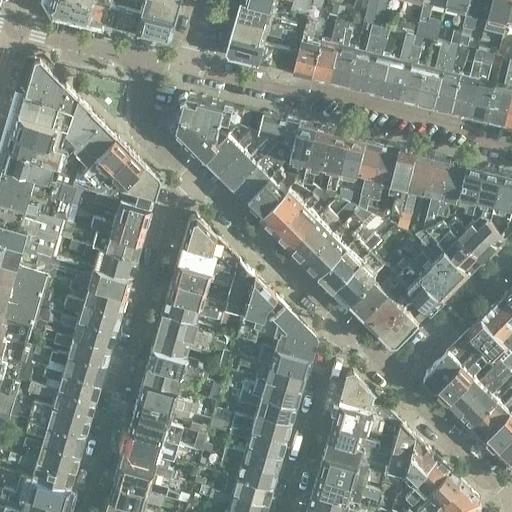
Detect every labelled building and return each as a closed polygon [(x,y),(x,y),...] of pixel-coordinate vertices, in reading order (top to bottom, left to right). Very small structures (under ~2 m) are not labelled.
[(106,0),(49,0),(49,2),(53,9),(104,22),(110,2),(111,1),(106,0)] [(141,0),(139,10),(139,11),(173,19),(178,0),(177,0),(141,0)] [(258,0),(240,0),(237,15),(293,28),(304,31),(306,21),(274,14),(276,4),(258,0)] [(258,0),(276,4),(277,0),(293,0),(292,8),(308,12),(311,2),(311,0),(258,0)] [(369,0),(364,19),(373,21),(373,22),(376,11),(378,0),(369,0)] [(378,0),(376,11),(385,13),(388,0),(378,0)] [(423,0),(423,2),(418,23),(416,32),(425,34),(439,37),(443,18),(430,14),(433,0),(437,0),(446,2),(446,0),(423,0)] [(446,0),(446,2),(459,6),(459,9),(466,11),(467,8),(468,0),(446,0)] [(468,0),(467,8),(466,11),(463,23),(475,26),(478,10),(489,13),(491,0),(468,0)] [(491,0),(489,13),(489,14),(498,17),(491,45),(490,50),(495,52),(498,53),(507,19),(511,0),(491,0)] [(110,2),(104,22),(163,37),(169,33),(173,19),(139,11),(139,10),(110,2)] [(301,41),(299,50),(294,69),(313,74),(322,37),(313,35),(318,16),(328,19),(331,7),(323,5),(311,2),(308,12),(306,21),(304,31),(301,41)] [(346,5),(334,3),(332,12),(338,14),(344,15),(346,5)] [(322,37),(313,74),(330,78),(346,16),(344,15),(338,14),(336,22),(331,39),(322,37)] [(237,15),(231,33),(266,41),(269,31),(301,41),(304,31),(293,28),(237,15)] [(346,16),(330,78),(347,82),(356,45),(349,44),(353,27),(348,25),(350,17),(346,16)] [(418,23),(401,20),(399,28),(408,30),(416,32),(418,23)] [(356,45),(347,82),(365,87),(381,24),(373,22),(373,21),(370,31),(366,48),(356,45)] [(381,24),(365,87),(382,91),(391,54),(383,52),(388,36),(390,26),(381,24)] [(463,30),(454,27),(451,40),(460,42),(462,33),(463,30)] [(391,54),(382,91),(400,95),(416,32),(408,30),(405,40),(401,56),(391,54)] [(425,34),(416,32),(400,95),(417,99),(427,63),(418,61),(425,34)] [(266,41),(231,33),(227,48),(230,53),(294,69),(299,50),(266,41)] [(462,33),(460,42),(468,45),(471,35),(462,33)] [(427,63),(417,99),(434,104),(451,40),(443,38),(436,65),(427,63)] [(451,40),(434,104),(452,108),(462,71),(453,69),(457,53),(460,42),(451,40)] [(462,71),(452,108),(470,113),(486,49),(480,47),(477,46),(474,57),(470,73),(462,71)] [(486,49),(470,113),(487,117),(496,80),(488,78),(492,62),(495,52),(490,50),(486,49)] [(33,57),(24,90),(72,108),(77,94),(38,55),(33,57)] [(496,80),(487,117),(505,121),(511,91),(511,56),(505,82),(496,80)] [(23,90),(17,109),(66,126),(72,108),(24,90),(23,90)] [(182,95),(178,110),(220,129),(221,128),(219,127),(222,116),(240,121),(244,106),(188,92),(181,95),(182,95)] [(77,94),(72,108),(66,126),(64,131),(61,142),(64,143),(59,160),(76,142),(100,118),(77,94)] [(244,106),(240,121),(249,126),(253,108),(244,106)] [(17,109),(12,128),(61,142),(64,131),(66,126),(17,109)] [(220,129),(178,110),(175,121),(176,126),(205,156),(220,141),(219,141),(228,132),(220,129)] [(264,111),(259,132),(260,132),(270,134),(279,137),(294,141),(300,120),(264,111)] [(100,118),(76,142),(59,160),(81,166),(91,156),(115,132),(100,118)] [(294,141),(291,153),(291,156),(299,158),(296,173),(305,175),(317,124),(300,120),(294,141)] [(334,128),(317,124),(305,175),(304,178),(313,180),(313,181),(318,163),(325,165),(334,128)] [(220,141),(205,156),(220,171),(246,146),(260,132),(259,132),(253,127),(245,134),(248,137),(243,143),(230,130),(219,141),(220,141)] [(12,128),(7,145),(59,160),(64,143),(61,142),(12,128)] [(334,128),(325,165),(332,166),(327,190),(336,193),(351,132),(334,128)] [(115,132),(91,156),(81,166),(74,173),(72,182),(76,184),(83,186),(88,187),(105,170),(128,145),(115,132)] [(367,136),(351,132),(336,193),(338,194),(341,194),(342,187),(347,188),(351,171),(358,173),(367,136)] [(270,134),(252,152),(246,146),(220,171),(233,184),(279,137),(270,134)] [(367,136),(358,173),(366,175),(359,203),(368,207),(369,203),(371,195),(375,177),(384,141),(367,136)] [(279,137),(233,184),(246,197),(272,172),(291,153),(294,141),(279,137)] [(384,141),(375,177),(371,195),(380,197),(384,179),(392,181),(401,145),(384,141)] [(7,145),(2,162),(34,171),(63,180),(72,182),(74,173),(77,166),(59,160),(7,145)] [(128,145),(105,170),(88,187),(88,188),(100,191),(109,193),(119,184),(120,184),(144,161),(128,145)] [(401,145),(392,181),(399,183),(391,219),(399,223),(408,185),(417,149),(401,145)] [(417,149),(408,185),(399,225),(409,228),(413,211),(412,210),(418,188),(425,190),(434,153),(417,149)] [(451,157),(434,153),(425,190),(432,191),(423,227),(425,226),(435,222),(438,211),(451,157)] [(468,161),(451,157),(438,211),(447,213),(451,196),(459,198),(460,193),(468,161)] [(144,161),(120,184),(154,194),(159,179),(159,180),(157,174),(144,161)] [(468,161),(460,193),(458,203),(466,205),(464,210),(474,212),(475,209),(478,197),(486,166),(468,161)] [(2,162),(0,167),(0,180),(58,197),(63,180),(34,171),(2,162)] [(272,172),(246,197),(261,212),(287,187),(279,179),(287,173),(283,168),(285,166),(282,162),(272,172)] [(478,197),(475,209),(483,211),(482,213),(475,221),(479,225),(487,216),(491,217),(495,201),(503,170),(486,166),(478,197)] [(511,172),(503,170),(495,201),(504,203),(501,218),(510,220),(511,210),(511,172)] [(287,187),(261,212),(276,227),(305,198),(312,191),(313,190),(294,179),(287,187)] [(0,180),(0,198),(24,205),(66,217),(71,201),(76,184),(72,182),(63,180),(58,197),(0,180)] [(83,186),(76,184),(71,201),(78,203),(83,186)] [(120,196),(134,200),(151,205),(154,194),(120,184),(119,184),(109,193),(120,196)] [(318,197),(326,189),(318,184),(313,190),(312,191),(318,197)] [(117,206),(114,214),(146,223),(151,205),(134,200),(120,196),(109,193),(100,191),(97,201),(117,206)] [(0,198),(0,216),(61,234),(66,218),(66,217),(24,205),(0,198)] [(319,212),(311,203),(305,198),(276,227),(290,241),(319,212)] [(305,255),(359,203),(349,198),(336,211),(329,203),(319,212),(290,241),(291,242),(305,255)] [(359,203),(305,255),(319,270),(357,232),(377,212),(368,207),(359,203)] [(383,214),(384,207),(369,203),(368,207),(377,212),(383,214)] [(511,210),(510,220),(502,230),(505,232),(504,233),(506,235),(511,228),(511,210)] [(189,214),(181,242),(211,250),(211,249),(217,251),(228,260),(235,266),(238,255),(195,212),(189,214)] [(96,227),(109,231),(141,241),(146,223),(114,214),(112,221),(94,215),(90,225),(96,227)] [(450,225),(458,233),(483,258),(497,244),(479,225),(475,221),(473,219),(466,226),(455,215),(448,222),(451,224),(450,225)] [(0,216),(0,236),(19,242),(56,252),(61,234),(0,216)] [(487,216),(479,225),(497,244),(506,235),(504,233),(505,232),(502,230),(487,216)] [(70,237),(74,221),(66,218),(61,234),(70,237)] [(425,226),(445,246),(470,270),(483,258),(458,233),(450,225),(445,230),(437,221),(425,226)] [(439,253),(433,259),(457,283),(470,270),(445,246),(425,226),(423,227),(416,230),(439,253)] [(97,244),(105,247),(136,256),(141,241),(109,231),(96,227),(91,243),(97,245),(97,244)] [(366,240),(357,232),(319,270),(334,284),(363,255),(372,246),(382,236),(375,230),(366,240)] [(0,236),(0,255),(15,260),(51,270),(56,252),(19,242),(0,236)] [(92,263),(92,264),(130,275),(136,256),(105,247),(97,244),(97,245),(91,243),(71,237),(68,245),(83,250),(83,251),(94,254),(92,263)] [(181,242),(176,259),(211,269),(232,275),(235,266),(228,260),(224,264),(214,261),(217,251),(211,249),(211,250),(181,242)] [(363,255),(334,284),(349,298),(373,274),(385,262),(386,260),(372,246),(363,255)] [(406,258),(420,272),(444,296),(457,283),(433,259),(427,265),(414,251),(406,258)] [(51,270),(73,276),(87,280),(125,293),(130,275),(92,264),(92,263),(56,252),(51,270)] [(0,255),(0,274),(10,278),(46,287),(49,275),(51,270),(15,260),(0,255)] [(226,297),(223,307),(223,309),(222,309),(220,317),(219,318),(226,320),(229,309),(241,312),(244,302),(252,276),(254,271),(238,255),(235,266),(232,275),(230,284),(227,292),(226,297)] [(408,283),(411,286),(428,304),(432,308),(444,296),(420,272),(403,256),(400,264),(414,277),(408,283)] [(176,259),(171,276),(206,286),(209,278),(230,284),(232,275),(211,269),(176,259)] [(70,285),(73,276),(51,270),(49,275),(58,278),(58,281),(70,285)] [(373,274),(349,298),(364,314),(389,290),(401,277),(394,270),(381,282),(373,274)] [(252,276),(244,302),(241,312),(236,333),(255,339),(262,314),(266,303),(276,293),(254,271),(252,276)] [(0,274),(0,294),(40,306),(41,305),(46,287),(10,278),(0,274)] [(82,298),(81,299),(120,311),(125,293),(87,280),(73,276),(70,285),(70,286),(84,290),(82,298)] [(171,276),(166,293),(201,303),(218,308),(222,309),(223,309),(223,307),(226,297),(227,292),(221,291),(219,299),(204,295),(206,286),(171,276)] [(52,289),(46,287),(41,305),(47,307),(52,289)] [(389,290),(364,314),(371,321),(380,330),(404,306),(405,304),(408,301),(416,293),(410,287),(403,294),(402,294),(398,298),(389,290)] [(511,294),(507,290),(494,302),(511,320),(511,294)] [(77,316),(76,317),(115,328),(120,311),(81,299),(82,298),(66,293),(63,303),(79,308),(77,316)] [(166,293),(161,310),(196,320),(199,311),(220,317),(222,309),(218,308),(201,303),(166,293)] [(262,314),(255,339),(274,344),(309,354),(315,336),(313,330),(276,293),(266,303),(262,314)] [(0,294),(0,313),(35,324),(40,306),(0,294)] [(404,306),(380,330),(392,341),(398,342),(419,321),(423,316),(408,301),(405,304),(404,306)] [(511,320),(494,302),(482,315),(511,344),(511,320)] [(44,326),(50,307),(47,307),(41,305),(40,306),(35,324),(44,326)] [(161,310),(156,327),(209,342),(223,346),(225,337),(194,328),(196,320),(161,310)] [(72,333),(71,335),(110,346),(115,328),(76,317),(77,316),(61,311),(59,319),(63,320),(62,322),(74,325),(72,333)] [(0,313),(0,332),(30,342),(30,340),(35,324),(0,313)] [(511,344),(482,315),(471,326),(484,340),(490,346),(497,354),(509,366),(511,362),(511,344)] [(67,351),(66,352),(105,364),(110,346),(71,335),(72,333),(44,326),(42,333),(57,337),(57,339),(69,342),(67,351)] [(426,376),(437,387),(443,381),(442,380),(455,368),(484,340),(471,326),(426,370),(426,376)] [(156,327),(151,344),(186,354),(189,345),(206,350),(209,342),(156,327)] [(0,332),(0,351),(25,359),(25,358),(30,342),(0,332)] [(64,361),(61,369),(61,370),(99,382),(105,364),(66,352),(67,351),(30,340),(30,342),(25,358),(30,359),(33,350),(49,355),(48,356),(64,361)] [(443,381),(437,387),(448,398),(475,372),(469,366),(490,346),(484,340),(455,368),(442,380),(443,381)] [(241,352),(269,361),(304,371),(309,354),(274,344),(272,351),(255,346),(243,343),(241,352)] [(151,344),(147,360),(182,371),(199,375),(206,377),(209,369),(201,366),(184,362),(186,354),(151,344)] [(225,365),(231,348),(224,346),(218,363),(225,365)] [(0,351),(0,370),(20,377),(25,359),(0,351)] [(265,376),(265,377),(300,387),(304,371),(269,361),(241,352),(238,361),(257,367),(255,373),(265,376)] [(33,361),(30,359),(25,358),(25,359),(20,377),(28,379),(33,361)] [(475,372),(448,398),(460,410),(507,364),(501,358),(481,377),(475,372)] [(147,360),(142,377),(177,387),(179,379),(196,384),(199,375),(182,371),(147,360)] [(57,386),(56,388),(94,399),(99,382),(61,370),(61,369),(45,364),(43,372),(47,373),(44,382),(57,386)] [(511,369),(507,364),(460,410),(473,422),(499,396),(493,390),(511,371),(511,369)] [(0,390),(15,395),(20,377),(0,370),(0,390)] [(346,371),(338,400),(391,416),(398,423),(399,418),(400,417),(352,370),(346,371)] [(142,377),(137,394),(189,409),(194,392),(177,387),(142,377)] [(241,388),(260,393),(295,403),(300,387),(265,377),(263,384),(244,378),(243,380),(236,378),(234,386),(241,388)] [(51,404),(51,406),(89,417),(94,399),(56,388),(57,386),(44,382),(30,378),(27,388),(54,396),(51,404)] [(216,398),(221,382),(211,379),(206,395),(216,398)] [(257,402),(255,410),(290,420),(295,403),(260,393),(241,388),(238,397),(257,402)] [(0,390),(0,409),(10,413),(15,395),(0,390)] [(189,409),(137,394),(132,411),(167,421),(169,412),(187,418),(187,416),(209,422),(211,415),(200,412),(189,409)] [(499,396),(473,422),(485,434),(511,408),(511,407),(511,395),(505,402),(499,396)] [(46,423),(84,435),(89,417),(51,406),(51,404),(33,398),(27,417),(28,417),(46,423)] [(11,412),(18,414),(22,402),(15,400),(11,412)] [(338,400),(332,418),(366,428),(369,418),(385,423),(397,427),(398,423),(391,416),(338,400)] [(214,406),(211,415),(285,436),(290,420),(255,410),(253,416),(234,411),(214,406)] [(511,407),(511,408),(485,434),(497,446),(511,431),(511,407)] [(0,428),(5,430),(5,429),(10,413),(0,409),(0,428)] [(167,421),(132,411),(127,428),(162,438),(162,437),(178,442),(183,425),(167,421)] [(211,415),(209,422),(229,429),(229,430),(248,435),(245,442),(280,453),(285,436),(211,415)] [(41,439),(41,441),(79,452),(84,435),(46,423),(28,417),(25,426),(43,431),(41,439)] [(399,418),(398,423),(397,427),(391,446),(389,453),(387,462),(385,466),(384,472),(401,477),(403,472),(415,432),(400,417),(399,418)] [(332,418),(327,436),(389,453),(391,446),(379,442),(379,440),(364,436),(366,428),(332,418)] [(183,423),(180,438),(193,442),(197,427),(183,423)] [(127,428),(122,444),(157,455),(171,459),(172,460),(178,442),(162,437),(162,438),(127,428)] [(0,445),(0,446),(6,449),(11,430),(5,429),(5,430),(0,445)] [(198,430),(193,446),(197,447),(201,448),(206,432),(198,430)] [(511,431),(497,446),(509,459),(511,455),(511,431)] [(415,432),(403,472),(411,480),(437,454),(415,432)] [(36,457),(35,459),(74,470),(79,452),(41,441),(41,439),(25,434),(22,442),(26,443),(26,445),(27,446),(25,453),(36,457)] [(327,436),(322,453),(356,463),(356,461),(368,464),(370,457),(387,462),(389,453),(327,436)] [(276,469),(280,453),(245,442),(244,449),(225,443),(222,453),(241,459),(276,469)] [(122,444),(117,461),(152,471),(170,476),(172,468),(168,466),(171,459),(157,455),(122,444)] [(31,474),(30,476),(68,488),(74,470),(35,459),(36,457),(25,453),(10,449),(7,457),(21,461),(20,463),(33,467),(31,474)] [(238,468),(236,474),(271,485),(276,469),(241,459),(222,453),(220,462),(238,468)] [(322,453),(317,471),(351,480),(367,484),(379,488),(381,479),(369,475),(354,471),(356,463),(322,453)] [(437,454),(411,480),(416,485),(405,496),(412,503),(423,492),(449,466),(437,454)] [(199,455),(197,463),(203,465),(205,457),(199,455)] [(117,461),(113,477),(148,488),(166,493),(177,497),(179,490),(168,487),(168,484),(162,482),(165,475),(152,471),(117,461)] [(26,492),(25,494),(63,505),(68,488),(30,476),(31,474),(1,466),(0,469),(0,474),(16,479),(16,481),(28,484),(26,492)] [(449,466),(423,492),(428,497),(412,511),(426,511),(435,504),(435,503),(460,477),(449,466)] [(317,471),(312,487),(346,497),(348,489),(368,495),(376,497),(379,488),(367,484),(351,480),(317,471)] [(231,491),(230,492),(266,502),(271,485),(236,474),(233,483),(214,477),(212,484),(211,485),(231,491)] [(113,477),(107,495),(142,506),(145,497),(163,502),(166,493),(148,488),(113,477)] [(460,477),(435,503),(435,504),(426,511),(476,511),(480,502),(479,496),(460,477)] [(228,500),(226,508),(239,511),(263,511),(266,502),(230,492),(231,491),(211,485),(212,484),(202,481),(199,490),(228,500)] [(20,510),(20,511),(61,511),(63,505),(25,494),(26,492),(2,485),(0,491),(0,495),(23,502),(20,510)] [(312,487),(307,505),(333,511),(366,511),(367,511),(347,505),(350,498),(346,497),(312,487)] [(107,495),(102,511),(140,511),(142,506),(107,495)]
